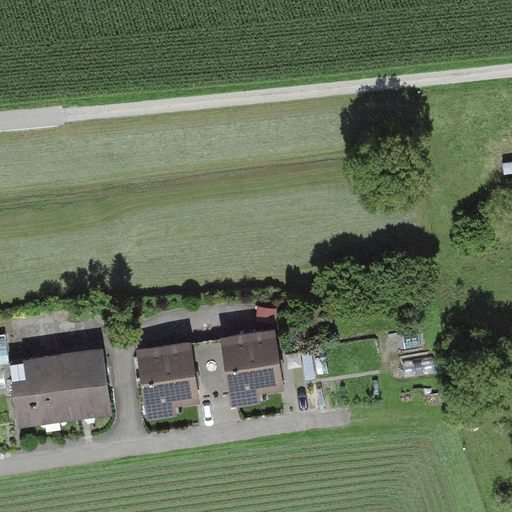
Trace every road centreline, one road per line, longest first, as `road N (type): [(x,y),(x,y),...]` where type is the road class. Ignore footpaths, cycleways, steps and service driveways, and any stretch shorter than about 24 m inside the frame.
road 1 (track): [(511,71),(0,121)]
road 2 (residential): [(350,416),(0,467)]
